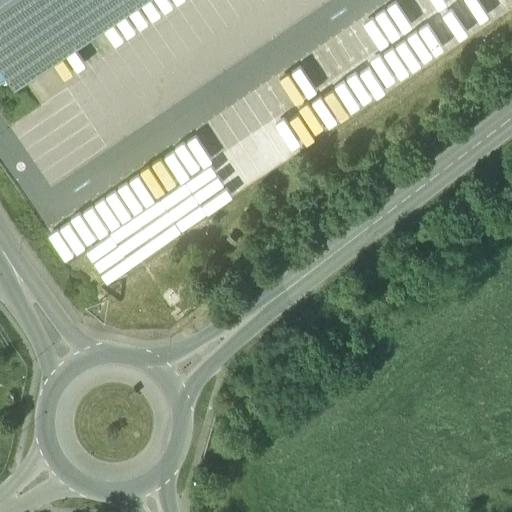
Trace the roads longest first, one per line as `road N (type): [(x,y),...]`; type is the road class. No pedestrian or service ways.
road 1 (unclassified): [(511,116),(166,380)]
road 2 (unclassified): [(72,368),(0,256)]
road 3 (unclassified): [(144,485),(180,438),(179,408),(166,380)]
